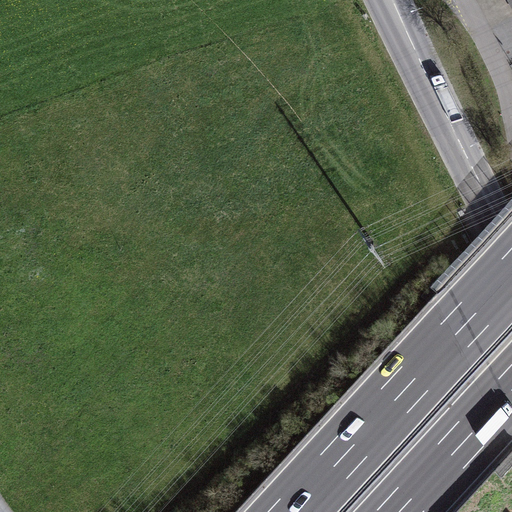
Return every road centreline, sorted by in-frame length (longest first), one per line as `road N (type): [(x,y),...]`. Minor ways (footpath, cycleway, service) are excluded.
road 1 (motorway): [(511,273),(290,511)]
road 2 (secondary): [(511,243),(391,0)]
road 3 (motorway): [(399,511),(511,390)]
